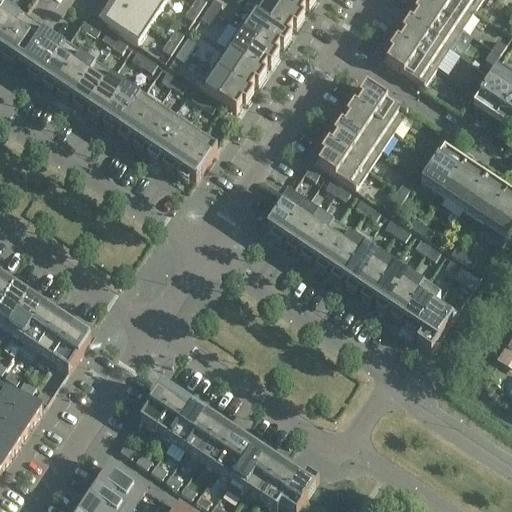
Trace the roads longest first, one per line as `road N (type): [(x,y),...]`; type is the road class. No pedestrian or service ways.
road 1 (residential): [(205,255),(375,0)]
road 2 (residential): [(205,255),(0,119)]
road 3 (residential): [(153,333),(352,457)]
road 4 (residential): [(394,387),(205,255)]
road 5 (residential): [(34,511),(153,333)]
road 6 (residential): [(0,232),(153,333)]
road 7 (track): [(421,407),(511,271)]
road 8 (residential): [(511,473),(394,387)]
road 9 (residential): [(74,0),(0,110)]
